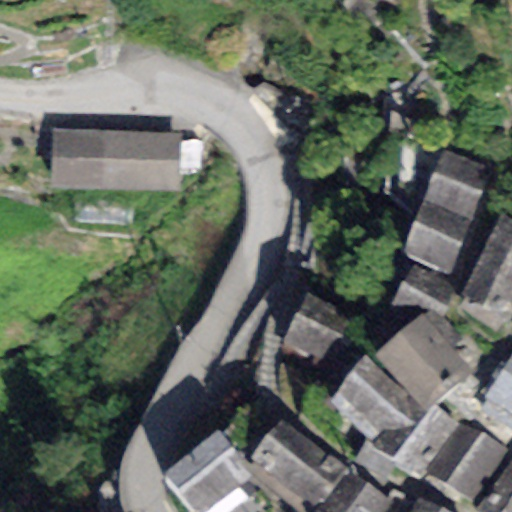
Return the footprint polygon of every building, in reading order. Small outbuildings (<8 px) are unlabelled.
[(183,135),(49,128),(45,191),(180,198),(183,135)] [(490,167),(440,152),(399,257),(448,278),(490,167)] [(511,308),(511,219),(502,212),(460,293),(504,323),(511,308)] [(455,288),(412,268),(388,307),(415,320),(428,308),(441,321),(455,288)] [(350,314),(301,294),(280,348),(328,367),(350,314)] [(441,321),(428,308),(415,320),(374,358),(426,413),(434,406),(471,371),(450,349),(459,341),(441,321)] [(511,353),(478,406),(511,428),(511,353)] [(423,416),(362,356),(330,400),(363,442),(391,462),(423,416)] [(507,450),(434,406),(426,413),(423,416),(391,462),(421,482),(425,474),(474,503),(507,450)] [(345,468),(276,420),(247,460),(316,509),(343,471),(345,468)] [(216,431),(162,473),(192,511),(229,511),(254,493),(245,482),(251,477),(216,431)] [(511,511),(511,446),(510,446),(507,450),(474,503),(472,507),(479,511),(511,511)] [(384,511),(391,503),(343,471),(316,509),(313,511),(384,511)] [(442,511),(415,499),(408,511),(442,511)]
